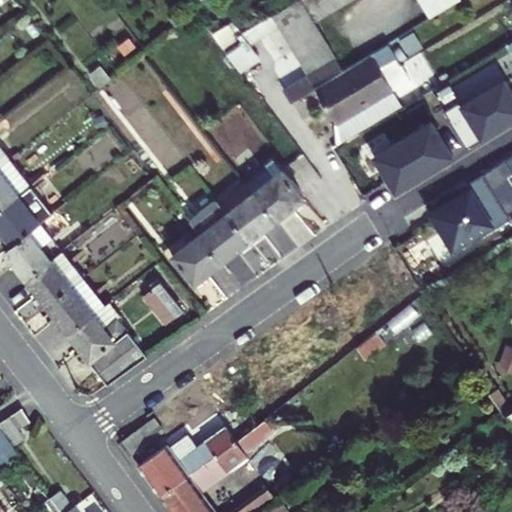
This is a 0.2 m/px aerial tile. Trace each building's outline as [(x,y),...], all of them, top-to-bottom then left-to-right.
[(299,0),(297,0),(273,15),(293,50),(320,33),(312,21),(299,0)] [(324,14),(316,0),(299,0),(312,21),(324,14)] [(337,6),(333,0),(316,0),(324,14),(337,6)] [(456,0),(418,0),(429,18),(457,1),(456,0)] [(293,50),(300,62),(327,46),(320,33),(293,50)] [(243,74),(259,62),(241,38),(224,49),(243,74)] [(381,47),(389,60),(396,56),(388,43),(381,47)] [(308,75),(335,58),(327,46),(300,62),(308,75)] [(389,60),(381,47),(371,53),(380,66),(389,60)] [(315,87),(327,108),(376,79),(379,77),(380,66),(371,53),(342,71),(315,87)] [(410,80),(396,56),(389,60),(380,66),(394,89),(410,80)] [(308,75),(315,87),(342,71),(335,58),(308,75)] [(394,89),(380,66),(379,77),(376,79),(386,95),(360,111),(358,109),(339,120),(349,137),(403,104),(394,89)] [(315,87),(308,75),(281,91),(291,103),(315,87)] [(459,101),(443,111),(466,147),(511,118),(511,93),(502,78),(461,104),(459,101)] [(376,79),(327,108),(336,122),(339,120),(358,109),(360,111),(386,95),(376,79)] [(452,156),(431,121),(373,156),(395,191),(452,156)] [(0,167),(9,160),(0,148),(0,167)] [(511,154),(482,173),(507,214),(511,210),(511,154)] [(0,167),(0,211),(31,188),(9,160),(0,167)] [(274,160),(267,166),(275,177),(282,171),(274,160)] [(254,192),(275,219),(303,198),(282,171),(275,177),(267,166),(246,182),(254,192)] [(482,173),(465,183),(469,188),(430,212),(452,248),(473,235),(476,239),(509,218),(507,214),(482,173)] [(0,211),(0,230),(12,246),(41,224),(52,215),(31,188),(0,211)] [(254,192),(227,214),(248,241),(275,219),(254,192)] [(248,241),(227,214),(216,199),(188,221),(191,225),(199,235),(220,263),(248,241)] [(41,247),(52,238),(41,224),(12,246),(4,252),(26,280),(51,260),(41,247)] [(171,257),(199,235),(191,225),(164,246),(171,257)] [(220,263),(199,235),(171,257),(193,284),(220,263)] [(63,252),(52,238),(41,247),(51,260),(63,252)] [(63,252),(51,260),(26,280),(48,307),(73,288),(84,280),(63,252)] [(73,288),(48,307),(69,334),(94,315),(105,306),(84,280),(73,288)] [(160,283),(145,294),(168,323),(182,312),(160,283)] [(370,286),(347,304),(356,316),(379,298),(370,286)] [(105,306),(94,315),(69,334),(107,383),(145,357),(105,305),(105,306)] [(345,335),(349,340),(360,332),(356,326),(345,335)] [(366,340),(360,332),(349,340),(356,348),(366,340)] [(365,359),(376,352),(366,340),(356,348),(365,359)] [(0,422),(0,426),(13,444),(24,438),(19,430),(30,422),(21,409),(0,422)] [(167,444),(138,465),(160,495),(234,441),(253,427),(255,426),(243,409),(222,423),(225,428),(192,451),(186,442),(190,439),(186,434),(169,447),(167,444)] [(253,427),(234,441),(160,495),(173,511),(205,511),(212,508),(199,490),(245,457),(243,453),(275,430),(266,418),(255,426),(253,427)] [(153,419),(120,442),(130,457),(163,433),(153,419)] [(0,470),(11,463),(3,452),(13,444),(0,426),(0,470)] [(264,486),(228,511),(260,511),(275,501),(264,486)] [(61,491),(51,497),(60,511),(81,511),(76,504),(72,506),(61,491)] [(285,511),(278,503),(265,511),(285,511)]
